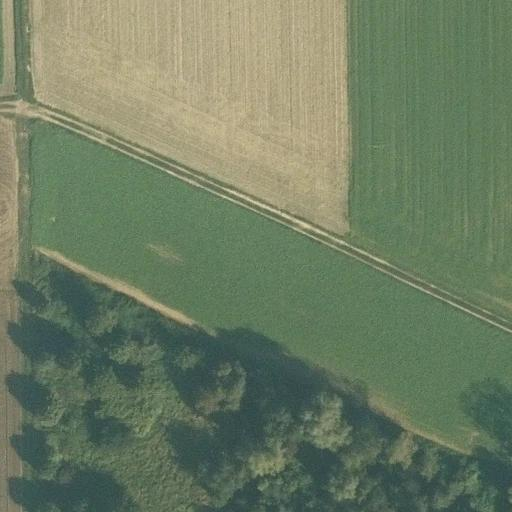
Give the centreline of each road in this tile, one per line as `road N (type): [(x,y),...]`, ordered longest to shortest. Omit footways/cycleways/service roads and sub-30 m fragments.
road 1 (track): [(511,328),(23,111),(0,111)]
road 2 (track): [(21,0),(30,511)]
